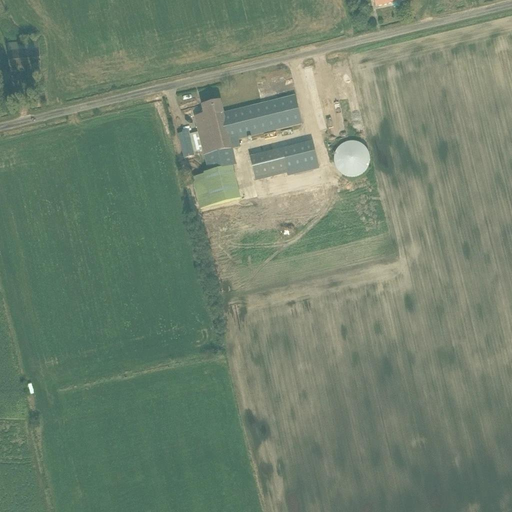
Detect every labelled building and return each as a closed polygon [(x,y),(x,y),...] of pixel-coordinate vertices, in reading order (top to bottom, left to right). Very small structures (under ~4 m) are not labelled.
[(41,70),(38,41),(7,44),(9,72),(41,70)] [(232,142),(302,125),(295,96),(223,114),(208,118),(211,131),(199,134),(208,173),(203,174),(204,175),(191,178),(200,210),(241,199),(233,167),(236,166),(234,158),(235,157),(232,142)] [(204,115),(195,117),(199,134),(211,131),(208,118),(223,114),(220,102),(202,106),(204,115)] [(179,136),(186,159),(196,156),(190,133),(179,136)] [(367,166),(368,164),(367,161),(366,158),(365,155),(363,153),(360,151),(357,150),(355,149),(352,149),(348,149),(345,151),(343,152),(341,154),(339,156),(338,159),(337,162),(337,164),(338,168),(339,171),(340,173),(342,175),(345,177),(347,178),(350,179),(353,179),(357,178),(359,178),(361,176),(364,174),(366,172),(367,169),(367,166)] [(280,150),(249,158),(255,181),(286,173),(280,150)]
